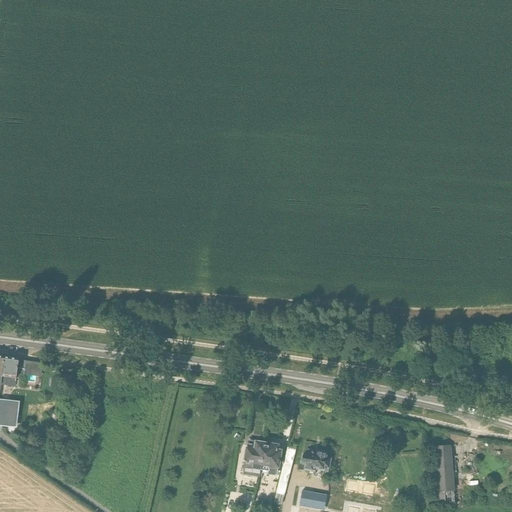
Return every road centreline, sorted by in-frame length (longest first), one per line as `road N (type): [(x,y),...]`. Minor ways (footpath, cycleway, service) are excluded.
road 1 (primary): [(511,424),(340,385),(0,337)]
road 2 (unclassified): [(105,511),(0,435)]
